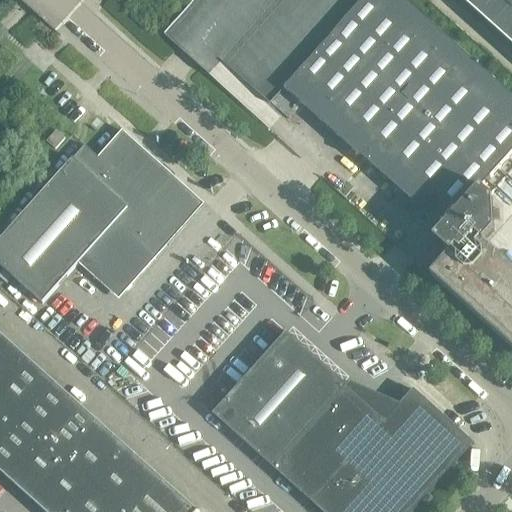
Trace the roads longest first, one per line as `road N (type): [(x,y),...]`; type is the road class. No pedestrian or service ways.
road 1 (unclassified): [(511,408),(57,0)]
road 2 (unknown): [(0,311),(226,511)]
road 3 (unknown): [(260,182),(145,330),(129,336),(87,312)]
road 4 (unknown): [(164,96),(238,0)]
